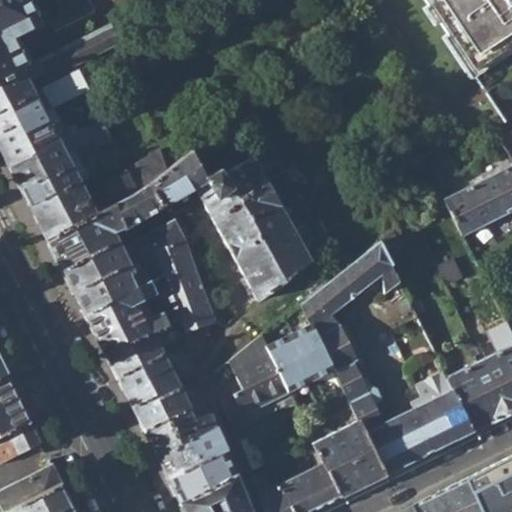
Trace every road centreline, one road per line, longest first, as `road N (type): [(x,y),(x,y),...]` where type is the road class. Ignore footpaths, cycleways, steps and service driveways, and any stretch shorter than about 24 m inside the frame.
road 1 (residential): [(260,511),(215,393),(227,310),(194,221)]
road 2 (secondary): [(136,511),(0,241)]
road 3 (residential): [(348,511),(511,430)]
